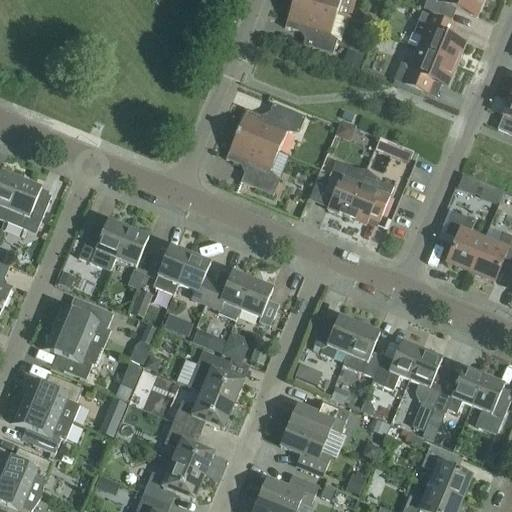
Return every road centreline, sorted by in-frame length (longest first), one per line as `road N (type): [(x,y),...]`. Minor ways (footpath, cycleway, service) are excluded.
road 1 (residential): [(511,24),(393,287)]
road 2 (residential): [(220,511),(321,257)]
road 3 (residential): [(0,390),(87,164)]
road 4 (residential): [(173,198),(258,0)]
road 5 (residential): [(321,257),(173,198)]
road 6 (residential): [(511,334),(393,287)]
